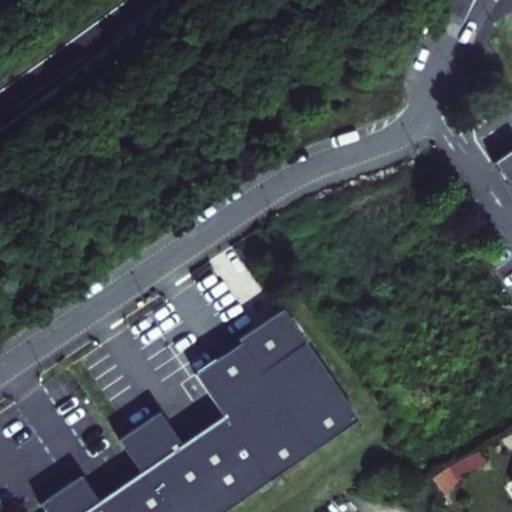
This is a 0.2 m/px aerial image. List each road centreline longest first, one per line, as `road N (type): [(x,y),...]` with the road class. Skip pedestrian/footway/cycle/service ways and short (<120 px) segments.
road 1 (unclassified): [(455,41),(427,106),(409,125),(285,181),(0,370)]
road 2 (trunk): [(0,106),(148,0)]
